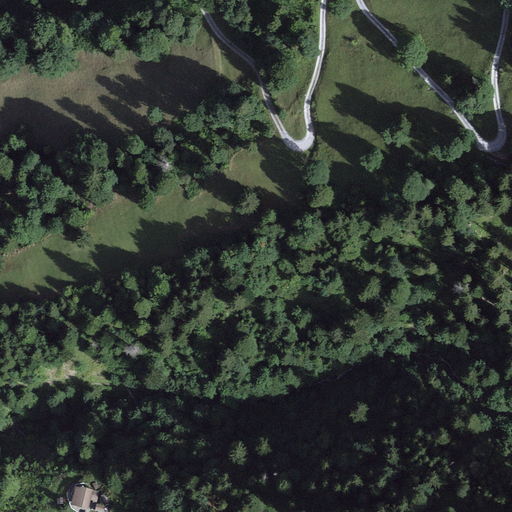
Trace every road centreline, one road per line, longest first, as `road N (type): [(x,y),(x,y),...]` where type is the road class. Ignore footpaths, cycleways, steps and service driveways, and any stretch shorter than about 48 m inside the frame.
road 1 (track): [(359,0),(492,147),(503,140),(494,73),(508,0)]
road 2 (track): [(197,0),(253,63),(294,145),(309,138),(305,108),(321,49),(323,0)]
